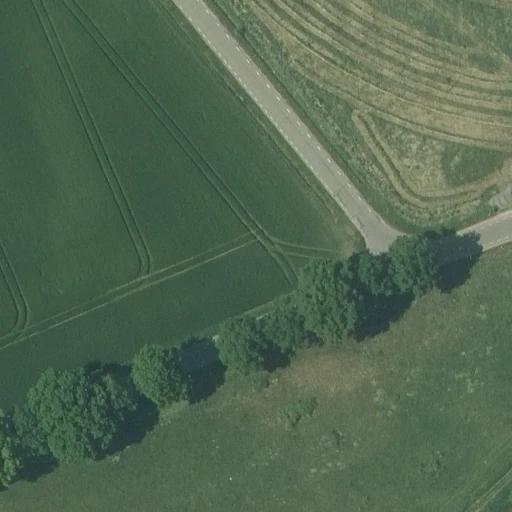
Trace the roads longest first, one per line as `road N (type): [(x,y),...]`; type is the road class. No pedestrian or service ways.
road 1 (tertiary): [(0,440),(414,265)]
road 2 (tertiary): [(414,265),(194,0)]
